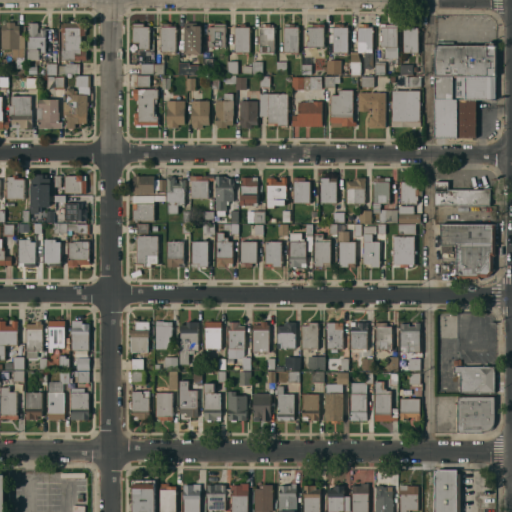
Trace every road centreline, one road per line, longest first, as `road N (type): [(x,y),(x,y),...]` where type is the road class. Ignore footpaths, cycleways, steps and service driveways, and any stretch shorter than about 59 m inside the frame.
road 1 (residential): [(511,453),(0,449)]
road 2 (residential): [(511,295),(0,293)]
road 3 (residential): [(511,155),(0,153)]
road 4 (residential): [(108,0),(108,511)]
